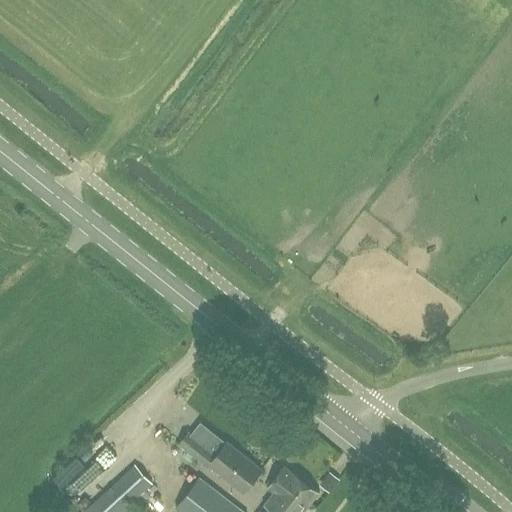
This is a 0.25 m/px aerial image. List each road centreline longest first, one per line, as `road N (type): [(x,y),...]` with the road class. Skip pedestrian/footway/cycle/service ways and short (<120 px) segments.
road 1 (primary): [(345,427),(0,156)]
road 2 (unclassified): [(345,427),(423,383),(511,364)]
road 3 (primary): [(450,511),(345,427)]
